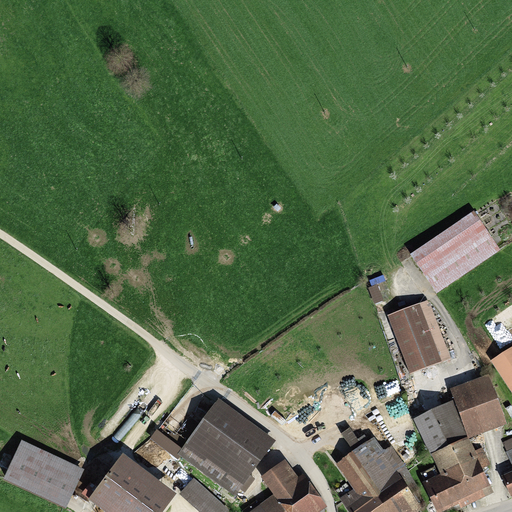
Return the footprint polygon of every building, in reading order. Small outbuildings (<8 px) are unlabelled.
[(496,249),(472,214),(413,255),(437,290),(496,249)] [(446,358),(426,303),(389,317),(408,371),(446,358)] [(511,348),(491,362),(511,394),(511,348)] [(438,508),(485,489),(463,438),(502,422),(483,378),(450,392),(453,401),(415,417),(440,477),(427,482),(438,508)] [(233,492),(269,441),(215,403),(179,453),(233,492)] [(350,511),(403,511),(415,504),(389,466),(380,452),(375,455),(367,442),(360,447),(348,429),(343,432),(355,451),(335,463),(352,489),(341,497),(350,511)] [(80,471),(19,441),(1,479),(62,509),(80,471)] [(159,511),(172,495),(119,455),(86,499),(102,511),(159,511)] [(320,511),(324,509),(300,475),(294,479),(282,462),(259,479),(271,496),(249,511),(320,511)] [(511,494),(511,472),(501,477),(509,496),(511,494)] [(177,494),(196,511),(224,511),(227,510),(192,478),(177,494)]
